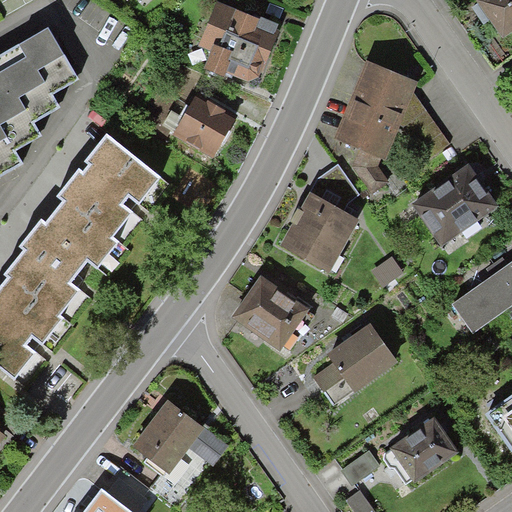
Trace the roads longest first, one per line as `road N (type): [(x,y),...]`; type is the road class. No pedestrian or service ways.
road 1 (tertiary): [(171,313),(231,234),(281,144),(343,0)]
road 2 (residential): [(0,22),(31,4),(72,27),(89,49),(91,80),(0,203)]
road 3 (tertiary): [(19,511),(171,313)]
road 4 (residential): [(316,511),(203,343),(171,313)]
